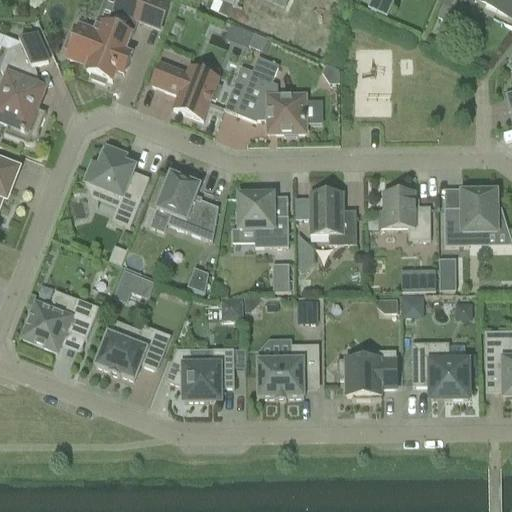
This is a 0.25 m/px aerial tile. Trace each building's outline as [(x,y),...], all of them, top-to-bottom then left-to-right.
[(73,37),(66,53),(71,55),(68,62),(89,71),(87,77),(93,79),(91,83),(105,89),(107,84),(113,87),(117,77),(119,71),(126,74),(132,61),(124,58),(131,39),(128,38),(133,23),(160,33),(169,9),(146,0),(119,0),(111,24),(99,20),(93,36),(80,31),(77,38),(73,37)] [(372,0),(368,11),(387,20),(394,6),(380,0),(372,0)] [(487,9),(511,20),(511,0),(480,0),(489,4),(487,9)] [(222,6),(218,17),(227,21),(231,9),(222,6)] [(436,22),(448,27),(454,14),(442,8),(436,22)] [(35,73),(49,67),(36,38),(20,45),(21,49),(9,55),(1,75),(5,88),(0,101),(0,128),(7,131),(4,140),(31,150),(32,150),(33,150),(35,149),(36,148),(36,147),(39,139),(38,139),(46,118),(38,115),(46,95),(33,90),(38,79),(35,73)] [(254,39),(249,52),(262,57),(267,44),(254,39)] [(284,140),(284,143),(297,142),(297,139),(306,139),(306,129),(322,129),(322,108),(306,108),(306,101),(278,102),(278,90),(272,88),(279,71),(258,63),(236,120),(257,128),(257,126),(268,126),(268,140),(284,140)] [(173,115),(203,127),(212,105),(216,106),(221,92),(218,90),(220,85),(190,73),(188,79),(161,68),(152,91),(179,101),(173,115)] [(326,69),(322,78),(330,89),(339,89),(339,75),(326,69)] [(112,226),(130,233),(142,203),(150,184),(133,177),(135,172),(124,168),(127,162),(107,154),(100,171),(93,169),(85,188),(121,203),(112,226)] [(0,210),(6,194),(9,196),(9,197),(10,197),(19,174),(0,166),(0,210)] [(168,230),(213,247),(219,213),(201,206),(200,208),(195,205),(201,191),(196,189),(196,185),(187,181),(184,184),(171,179),(157,215),(171,220),(168,230)] [(409,235),(409,247),(431,246),(430,213),(415,213),(415,199),(399,199),(396,196),(389,196),(386,199),(384,199),(385,218),(380,218),(380,235),(409,235)] [(255,235),(255,253),(289,253),(289,222),(274,223),(273,201),(257,201),(257,198),(243,198),(243,201),(239,201),(240,216),(237,216),(237,230),(240,230),(240,235),(255,235)] [(444,215),(445,252),(469,252),(469,247),(485,247),(485,238),(508,238),(511,251),(511,246),(501,213),(500,214),(497,214),(497,198),(462,198),(462,214),(444,215)] [(310,204),(295,205),(295,226),(311,225),(311,241),(329,240),(330,251),(357,251),(357,242),(357,222),(344,223),(344,200),(310,200),(310,204)] [(299,274),(303,278),(313,268),(312,254),(299,240),(299,274)] [(114,251),(108,267),(121,272),(127,257),(114,251)] [(273,270),(273,298),(289,297),(289,270),(273,270)] [(188,292),(205,298),(209,279),(195,273),(188,292)] [(123,295),(148,305),(155,289),(130,278),(123,295)] [(439,295),(454,296),(454,278),(440,278),(439,295)] [(419,279),(419,297),(435,297),(435,279),(419,279)] [(55,295),(49,314),(36,309),(34,315),(31,314),(27,325),(29,326),(22,344),(58,359),(66,337),(87,345),(100,313),(77,304),(55,295)] [(402,301),(402,323),(424,323),(424,301),(402,301)] [(377,311),(384,319),(398,318),(397,304),(377,304),(377,311)] [(222,305),(222,327),(243,326),(243,305),(222,305)] [(296,307),(296,330),(317,330),(317,307),(296,307)] [(455,311),(456,323),(472,322),(471,310),(455,311)] [(121,381),(135,387),(142,370),(156,376),(170,342),(145,333),(138,350),(108,339),(96,372),(110,377),(109,379),(112,380),(112,379),(118,382),(120,383),(121,381)] [(511,343),(488,343),(488,379),(503,379),(503,404),(511,403),(511,343)] [(464,351),(449,351),(449,349),(412,349),(412,393),(431,392),(431,405),(469,404),(468,367),(464,367),(464,351)] [(276,407),(278,407),(278,404),(285,404),(285,407),(287,407),(287,404),(304,404),(304,394),(318,393),(318,352),(290,353),(290,366),(258,367),(259,404),(276,404),(276,407)] [(177,356),(165,386),(184,394),(184,408),(209,408),(209,405),(216,405),(216,407),(221,407),(221,394),(234,394),(234,374),(234,355),(213,355),(213,370),(190,370),(190,356),(177,356)] [(352,404),(352,406),(382,405),(382,404),(381,404),(381,394),(397,394),(396,357),(365,357),(366,365),(339,366),(339,365),(337,365),(338,387),(339,387),(339,385),(346,385),(347,402),(354,402),(354,404),(352,404)]
